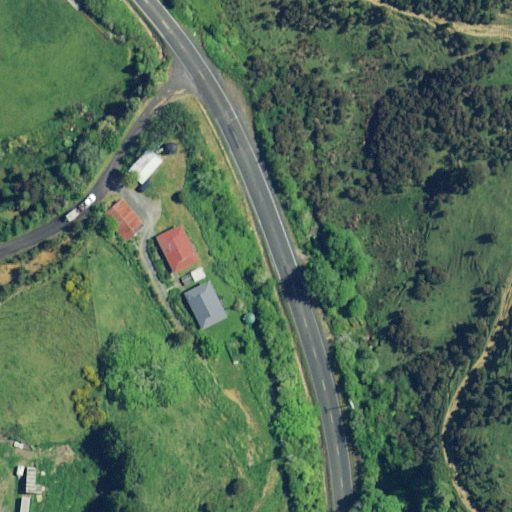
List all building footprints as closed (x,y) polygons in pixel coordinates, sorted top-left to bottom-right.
[(164,160),(149,147),(129,171),(144,184),(164,160)] [(198,186),(197,175),(179,177),(180,188),(198,186)] [(144,227),(124,199),(105,213),(125,241),(144,227)] [(198,262),(181,226),(156,238),(174,274),(198,262)] [(228,316),(209,281),(183,294),(202,330),(228,316)]
